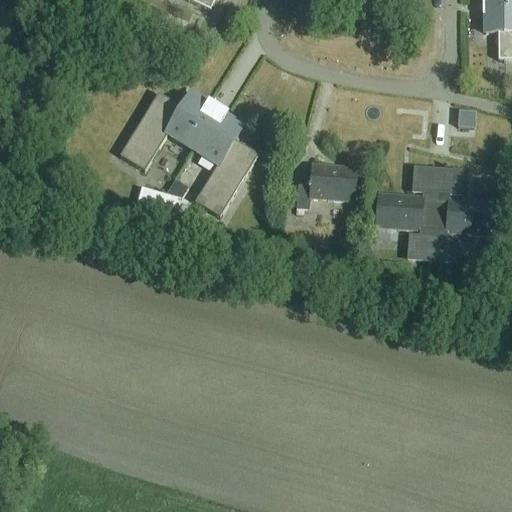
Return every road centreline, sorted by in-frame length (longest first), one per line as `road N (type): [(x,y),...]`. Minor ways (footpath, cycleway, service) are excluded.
road 1 (residential): [(453,0),(452,59),(445,84),(431,92),(319,77),(273,57),(263,40),(271,0)]
road 2 (unclassified): [(0,131),(59,0)]
